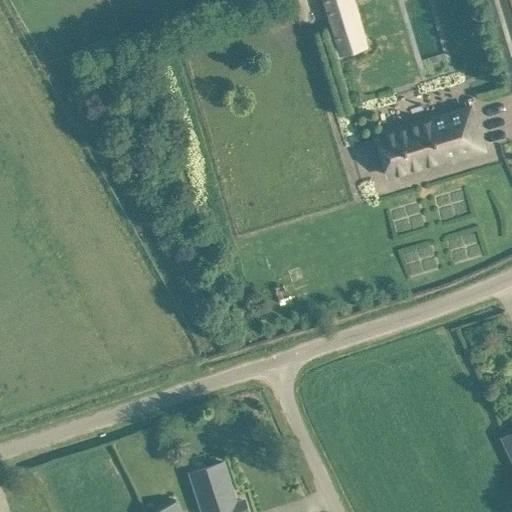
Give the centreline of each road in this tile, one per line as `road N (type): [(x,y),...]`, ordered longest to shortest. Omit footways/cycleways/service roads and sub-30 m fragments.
road 1 (unclassified): [(0,452),(268,367)]
road 2 (unclassified): [(268,367),(511,275)]
road 3 (unclassified): [(337,511),(268,367)]
